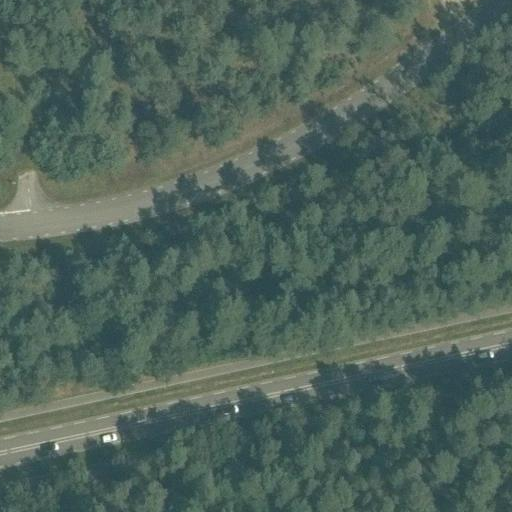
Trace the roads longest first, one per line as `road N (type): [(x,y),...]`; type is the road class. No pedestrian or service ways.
road 1 (primary): [(0,454),(511,345)]
road 2 (track): [(41,221),(0,71)]
